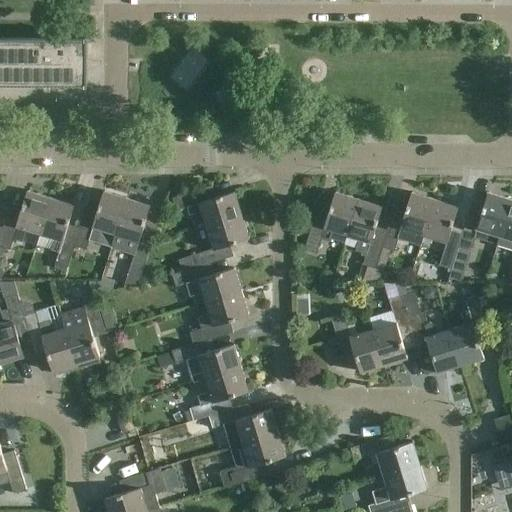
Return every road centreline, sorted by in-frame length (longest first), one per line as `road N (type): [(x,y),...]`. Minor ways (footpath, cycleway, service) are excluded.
road 1 (residential): [(112,109),(114,39),(124,20),(153,13),(511,15)]
road 2 (residential): [(448,511),(448,465),(433,421),(395,399),(352,400),(295,383),(275,352),(278,154)]
road 3 (residential): [(511,156),(278,154)]
road 4 (residential): [(278,154),(113,153)]
road 5 (residential): [(70,511),(70,428),(41,405),(0,403)]
